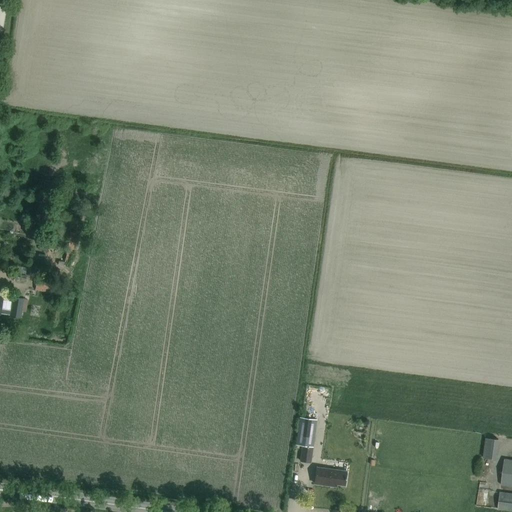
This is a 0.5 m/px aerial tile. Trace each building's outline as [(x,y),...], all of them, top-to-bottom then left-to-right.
[(18,226),(19,218),(9,218),(8,226),(18,226)] [(38,279),(36,290),(50,293),(52,281),(38,279)] [(0,313),(0,314),(0,313),(10,315),(21,317),(24,298),(13,297),(13,301),(3,300),(4,294),(0,293),(0,313)] [(300,461),(310,462),(316,419),(300,417),(296,445),(303,445),(300,461)] [(377,453),(378,430),(369,429),(368,452),(377,453)] [(500,485),(511,486),(511,460),(504,459),(500,485)] [(345,485),(346,471),(317,467),(314,483),(330,486),(331,483),(345,485)] [(511,510),(511,493),(500,492),(497,509),(511,510)]
